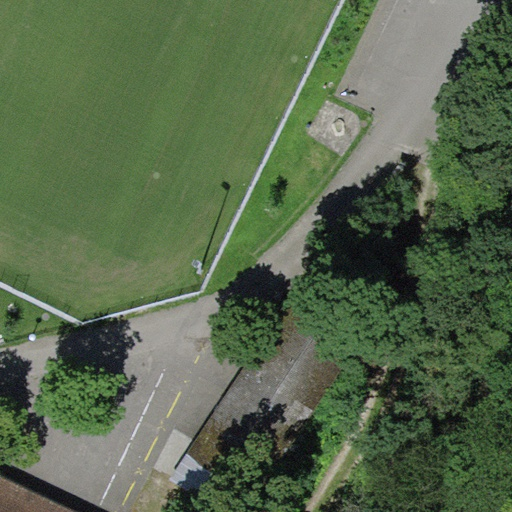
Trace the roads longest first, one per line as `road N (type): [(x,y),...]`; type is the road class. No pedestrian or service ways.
road 1 (track): [(437,126),(362,184),(300,255),(225,307),(0,363)]
road 2 (track): [(328,511),(394,388),(437,126)]
